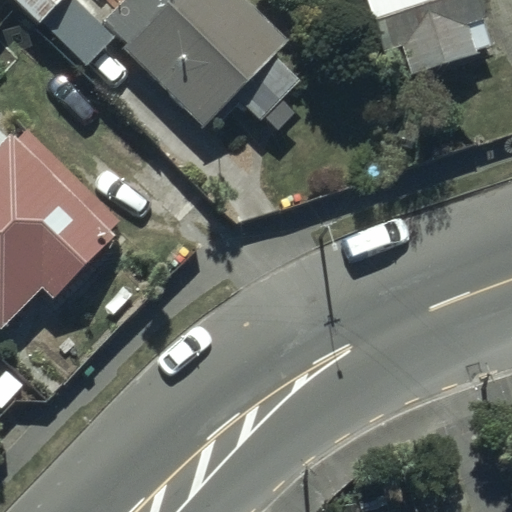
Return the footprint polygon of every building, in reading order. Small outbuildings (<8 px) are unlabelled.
[(0,0),(0,3),(38,41),(75,3),(71,0),(0,0)] [(267,70),(283,52),(224,0),(137,0),(106,36),(214,133),(234,111),(265,139),(300,100),(267,70)] [(467,0),(349,0),(366,58),(386,54),(395,94),(463,76),(448,24),(474,21),(467,0)] [(25,43),(0,68),(0,73),(57,128),(84,100),(25,43)] [(108,253),(119,242),(16,144),(0,161),(0,343),(2,345),(46,300),(62,315),(115,260),(108,253)]
